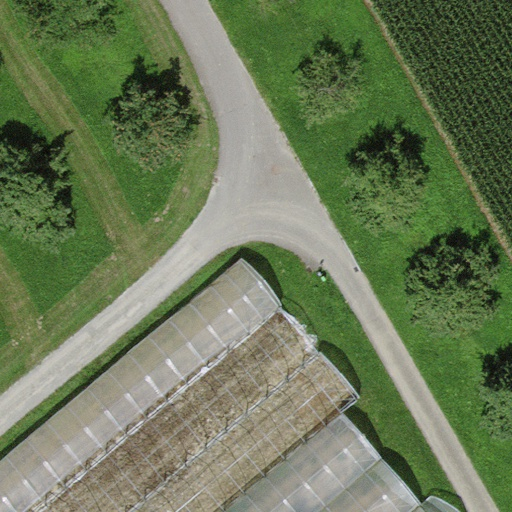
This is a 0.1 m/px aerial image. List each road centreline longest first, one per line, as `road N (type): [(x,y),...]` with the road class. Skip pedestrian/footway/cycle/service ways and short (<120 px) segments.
road 1 (track): [(484,511),(344,267),(279,171),(187,0)]
road 2 (track): [(279,171),(0,420)]
